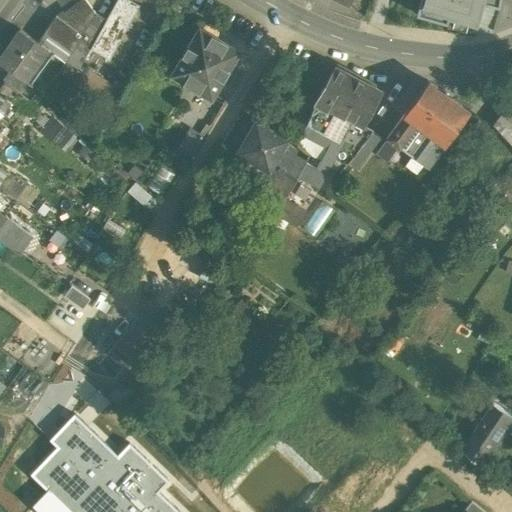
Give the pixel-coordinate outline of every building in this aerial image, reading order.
[(88,0),(78,0),(60,15),(83,37),(96,11),(88,0)] [(116,0),(107,16),(90,47),(109,58),(139,4),(132,0),(116,0)] [(419,0),(415,15),(447,24),(449,19),(478,27),(485,0),(490,0),(498,2),(497,7),(500,7),(501,0),(419,0)] [(58,13),(38,41),(49,49),(49,50),(77,70),(90,47),(107,16),(96,11),(83,37),(60,15),(58,13)] [(200,26),(173,72),(187,80),(211,95),(238,49),(216,35),(217,33),(218,30),(217,27),(215,24),(212,22),(209,22),(206,23),(204,24),(202,27),(200,26)] [(38,41),(20,28),(0,56),(0,60),(27,81),(49,50),(49,49),(38,41)] [(336,66),(316,99),(330,103),(346,72),(336,66)] [(382,90),(346,72),(330,103),(329,105),(350,117),(354,119),(350,126),(360,131),(363,124),(365,125),(365,124),(382,90)] [(443,91),(429,82),(430,81),(427,80),(427,82),(428,83),(418,96),(417,95),(415,98),(416,98),(407,112),(406,111),(405,112),(406,113),(407,114),(408,113),(419,121),(435,132),(446,140),(446,141),(447,142),(448,143),(449,142),(448,141),(457,127),(458,128),(461,125),(460,124),(469,112),(470,113),(471,110),(456,100),(456,99),(454,97),(453,98),(445,92),(446,91),(444,90),(443,91)] [(11,100),(5,95),(0,102),(0,107),(3,110),(11,100)] [(330,103),(316,99),(313,104),(309,115),(306,122),(334,136),(339,139),(340,137),(350,117),(329,105),(330,103)] [(511,100),(494,123),(511,142),(511,100)] [(309,115),(298,110),(288,131),(300,138),(306,122),(309,115)] [(406,113),(388,138),(401,146),(419,121),(408,113),(407,114),(406,113)] [(56,114),(43,127),(64,147),(77,134),(56,114)] [(243,117),(225,146),(238,153),(239,152),(238,151),(254,123),(243,117)] [(254,123),(238,151),(239,152),(238,153),(234,160),(242,164),(242,163),(258,172),(260,170),(266,173),(268,169),(269,169),(284,144),(287,138),(255,120),(254,123)] [(419,121),(401,146),(417,158),(435,132),(419,121)] [(334,136),(306,122),(303,131),(312,136),(311,138),(328,147),(334,136)] [(360,131),(350,126),(343,139),(346,140),(344,142),(359,149),(372,132),(374,129),(365,124),(365,125),(363,124),(360,131)] [(190,127),(177,148),(191,156),(204,135),(190,127)] [(372,132),(359,149),(368,155),(381,139),(372,132)] [(446,140),(435,132),(417,158),(431,167),(433,163),(432,163),(447,142),(446,141),(446,140)] [(328,147),(316,167),(306,162),(299,175),(320,186),(336,157),(344,142),(346,140),(343,139),(340,137),(339,139),(334,136),(328,147)] [(359,149),(344,142),(336,157),(348,163),(359,149)] [(284,144),(269,169),(268,169),(266,173),(262,179),(288,194),(299,175),(306,162),(294,155),(296,151),(284,144)] [(288,194),(262,179),(266,173),(260,170),(258,172),(248,189),(269,201),(266,206),(277,213),(288,194)] [(16,199),(0,186),(0,202),(9,209),(16,199)] [(0,210),(5,214),(9,209),(0,202),(0,210)] [(0,210),(0,237),(2,239),(15,221),(5,214),(0,210)] [(15,221),(2,239),(21,252),(34,235),(15,221)] [(90,297),(72,284),(64,294),(82,308),(90,297)] [(511,423),(511,416),(493,404),(463,450),(478,464),(494,440),(498,442),(511,423)] [(74,414),(58,431),(65,438),(30,475),(70,511),(180,511),(158,491),(169,480),(129,443),(118,455),(74,414)] [(485,511),(471,501),(462,511),(485,511)]
